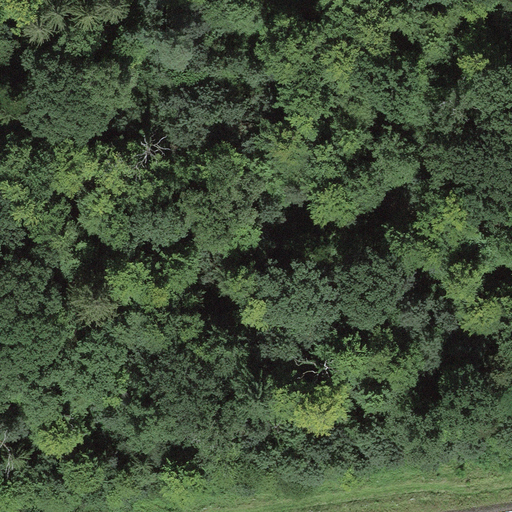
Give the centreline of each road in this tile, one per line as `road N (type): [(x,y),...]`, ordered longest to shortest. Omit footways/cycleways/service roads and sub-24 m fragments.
road 1 (track): [(0,164),(511,221)]
road 2 (track): [(511,487),(312,511)]
